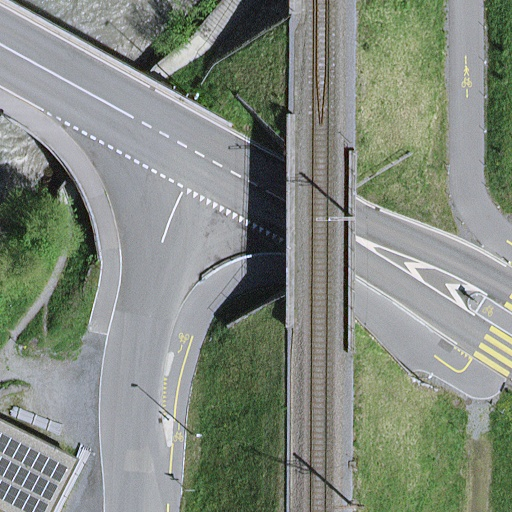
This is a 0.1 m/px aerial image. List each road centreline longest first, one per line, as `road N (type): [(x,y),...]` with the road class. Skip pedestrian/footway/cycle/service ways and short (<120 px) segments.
road 1 (secondary): [(181,150),(511,332)]
road 2 (unclassified): [(137,511),(140,400),(181,150)]
road 3 (track): [(457,299),(476,256),(454,224),(464,145),(464,0)]
road 4 (secondary): [(0,49),(181,150)]
